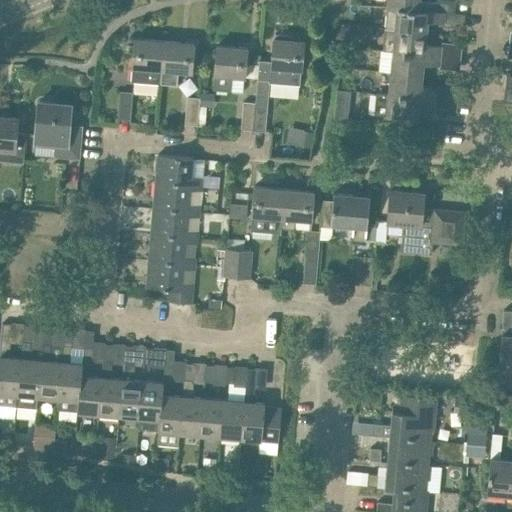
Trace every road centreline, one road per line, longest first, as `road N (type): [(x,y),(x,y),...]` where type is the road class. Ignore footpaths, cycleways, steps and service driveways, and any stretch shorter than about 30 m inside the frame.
road 1 (residential): [(0,486),(319,511)]
road 2 (residential): [(495,159),(476,309),(460,316),(331,304)]
road 3 (residential): [(331,304),(279,299),(254,307),(239,340),(101,328),(101,314)]
road 4 (residential): [(107,229),(114,140),(263,153)]
road 5 (residential): [(319,511),(331,304)]
road 6 (residential): [(495,159),(477,110),(484,0)]
